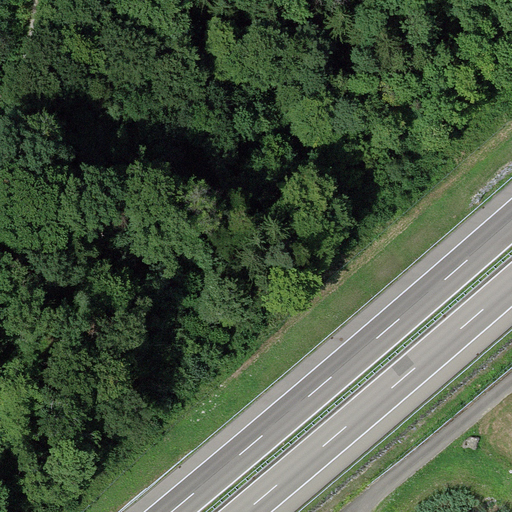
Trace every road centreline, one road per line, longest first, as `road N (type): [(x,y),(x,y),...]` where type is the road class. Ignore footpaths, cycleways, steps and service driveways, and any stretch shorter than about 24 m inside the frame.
road 1 (motorway): [(511,222),(172,511)]
road 2 (motorway): [(246,511),(511,285)]
road 3 (track): [(511,382),(361,511)]
road 4 (track): [(0,114),(27,76),(46,0)]
